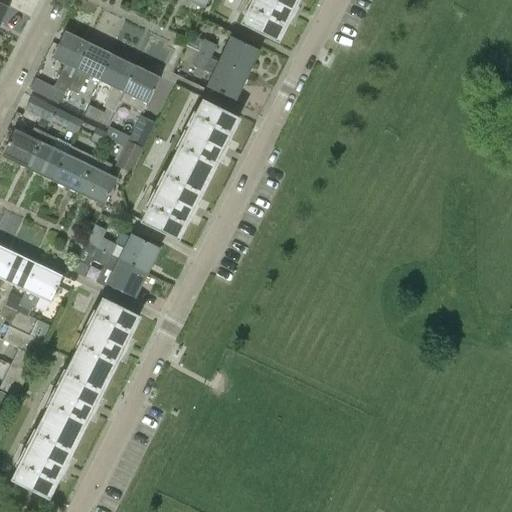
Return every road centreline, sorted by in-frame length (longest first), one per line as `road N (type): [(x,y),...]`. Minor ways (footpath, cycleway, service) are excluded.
road 1 (residential): [(75,511),(333,0)]
road 2 (residential): [(58,0),(0,115)]
